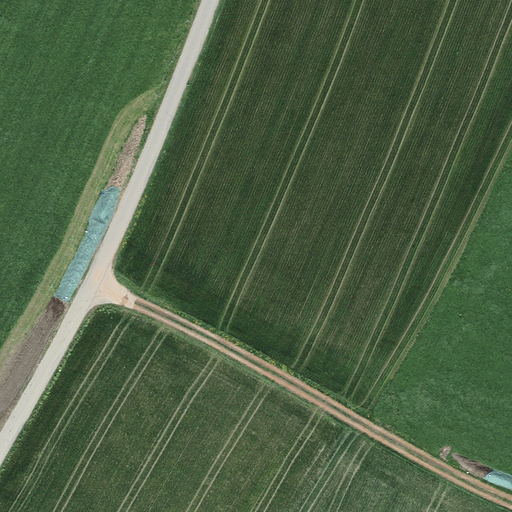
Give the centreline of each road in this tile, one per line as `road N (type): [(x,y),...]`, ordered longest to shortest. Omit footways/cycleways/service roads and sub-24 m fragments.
road 1 (unclassified): [(211,0),(97,286),(0,452)]
road 2 (track): [(97,286),(511,506)]
